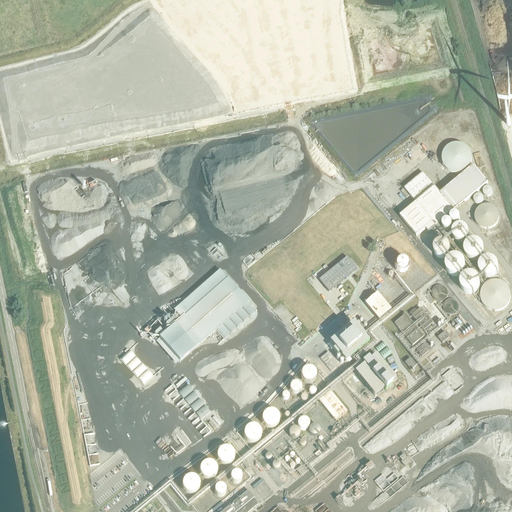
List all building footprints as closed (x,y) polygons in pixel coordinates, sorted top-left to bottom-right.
[(504,129),(508,132),(511,130),(511,119),(509,118),(504,120),(502,125),(504,129)] [(442,157),(442,161),(443,164),(445,168),(448,171),(452,173),(456,174),(460,173),(464,172),(467,170),(470,167),(471,163),(472,159),(472,155),(470,151),(468,148),(465,145),(461,144),(457,143),(454,144),(450,145),(447,147),(444,150),(443,153),(442,157)] [(428,232),(488,183),(474,166),(440,194),(423,173),(404,188),(416,203),(400,217),(416,236),(425,229),(428,232)] [(334,169),(327,175),(332,180),(338,175),(334,169)] [(483,192),(483,194),(485,196),(487,197),(489,197),(491,195),(492,193),(492,190),(491,189),(489,187),(487,187),(485,188),(484,189),(483,190),(483,192)] [(473,200),(474,202),(475,204),(478,204),(480,204),(482,202),(483,200),(483,198),(482,196),(480,195),(478,195),(476,195),(475,196),(474,197),(474,198),(473,200)] [(489,229),(492,228),(495,226),(497,223),(498,220),(499,217),(498,213),(497,210),(494,208),(491,206),(488,206),(484,206),(481,207),(478,209),(476,212),(475,216),(476,219),(476,222),(478,225),(480,227),(483,228),(486,229),(489,229)] [(450,217),(450,219),(451,221),(452,222),(454,223),(456,223),(458,223),(460,221),(460,219),(460,216),(458,214),(456,214),(454,214),(452,215),(450,217)] [(443,223),(443,226),(443,228),(444,229),(446,230),(448,230),(450,229),(452,228),(453,225),(452,223),(451,221),(448,220),(446,220),(444,222),(443,223)] [(453,236),(454,239),(456,241),(458,242),(461,243),(464,242),(466,241),(468,238),(469,236),(469,233),(468,231),(466,229),(464,227),(462,226),(459,227),(456,228),(454,230),(453,233),(453,236)] [(40,239),(50,252),(26,271),(29,275),(36,270),(39,274),(44,270),(45,272),(50,274),(54,276),(55,277),(59,279),(61,281),(63,280),(66,284),(75,288),(84,281),(70,263),(68,265),(66,264),(68,260),(48,236),(43,234),(40,239)] [(434,252),(435,254),(437,257),(440,258),(443,258),(445,258),(448,256),(450,254),(450,251),(450,249),(449,246),(448,244),(446,243),(443,242),(440,242),(437,244),(435,246),(434,249),(434,252)] [(466,250),(466,253),(467,256),(469,258),(471,260),(474,260),(477,260),(479,260),(482,258),(483,256),(484,253),(485,250),(484,247),(482,244),(479,243),(476,242),(473,242),(470,243),(468,245),(467,247),(466,250)] [(446,265),(447,268),(448,270),(449,273),(452,274),(454,275),(457,275),(460,274),(462,273),(464,270),(465,267),(465,264),(464,261),(462,259),(460,257),(457,256),(454,257),(451,258),(449,259),(447,262),(446,265)] [(348,257),(320,280),(329,292),(357,269),(348,257)] [(395,269),(397,271),(399,272),(402,273),(404,272),(406,271),(408,269),(408,266),(408,263),(406,261),(404,259),(401,259),(399,260),(396,261),(395,264),(395,266),(395,269)] [(480,268),(480,271),(481,274),(483,276),(485,278),(488,278),(491,278),(494,278),(496,276),(498,274),(499,271),(499,268),(498,265),(496,262),(493,261),(491,260),(488,260),(485,261),(482,263),(481,265),(480,268)] [(180,271),(184,275),(193,267),(191,265),(186,269),(184,267),(180,271)] [(170,280),(175,285),(184,276),(179,271),(170,280)] [(461,283),(461,286),(462,288),(464,291),(466,292),(469,293),(472,293),(474,292),(476,291),(478,288),(479,285),(479,282),(478,279),(477,277),(474,275),(471,274),(468,275),(465,276),(463,278),(461,280),(461,283)] [(228,279),(160,339),(180,362),(248,302),(228,279)] [(481,295),(481,299),(483,303),(485,306),(488,309),(491,311),(495,312),(500,311),(503,310),(507,308),(509,305),(511,301),(511,297),(511,293),(510,289),(507,286),(504,283),(501,282),(497,281),(493,282),(490,283),(487,285),(484,288),(482,291),(481,295)] [(435,300),(437,301),(439,301),(440,301),(442,301),(444,300),(446,299),(447,297),(448,295),(448,294),(448,292),(447,290),(446,288),(444,287),(442,286),(440,286),(437,286),(435,287),(434,289),(433,290),(432,292),(432,294),(432,296),(433,298),(435,300)] [(377,294),(365,304),(379,321),(392,311),(377,294)] [(456,314),(457,313),(458,311),(459,309),(459,308),(459,306),(458,304),(457,302),(456,301),(454,300),(453,300),(451,300),(449,300),(447,301),(446,302),(444,304),(444,306),(443,308),(444,310),(445,312),(446,314),(448,315),(450,315),(451,315),(453,315),(454,315),(456,314)] [(412,346),(424,337),(424,336),(423,335),(422,335),(416,327),(419,325),(424,331),(433,323),(428,318),(431,315),(429,312),(425,314),(421,308),(411,316),(416,322),(413,324),(406,314),(394,324),(412,346)] [(459,315),(466,324),(468,322),(461,314),(459,315)] [(460,324),(456,327),(458,329),(465,324),(459,317),(456,320),(460,324)] [(370,342),(354,323),(330,342),(335,348),(333,350),(338,355),(340,354),(346,361),(370,342)] [(474,327),(462,338),(467,343),(479,332),(474,327)] [(447,340),(450,337),(446,331),(439,337),(446,345),(449,343),(447,340)] [(384,341),(377,349),(380,352),(388,345),(384,341)] [(425,344),(418,350),(423,356),(430,351),(425,344)] [(386,354),(387,355),(391,351),(388,346),(380,352),(383,357),(386,354)] [(321,358),(331,372),(336,368),(329,359),(332,357),(328,352),(321,358)] [(363,362),(365,364),(355,372),(375,396),(384,388),(386,391),(392,386),(390,383),(396,379),(377,355),(371,359),(369,357),(363,362)] [(410,359),(405,363),(411,371),(416,366),(410,359)] [(302,376),(303,378),(304,380),(306,382),(309,383),(312,382),(314,381),(316,379),(317,376),(317,374),(316,372),(314,370),(312,369),(310,368),(307,368),(305,370),(304,371),(303,373),(302,376)] [(291,388),(291,390),(292,392),(294,393),(296,394),(298,393),(300,392),(301,391),(302,389),(301,386),(300,385),(299,383),(297,383),(295,383),(293,384),(291,386),(291,388)] [(335,422),(347,412),(330,391),(318,401),(335,422)] [(444,406),(442,401),(436,404),(435,402),(433,403),(432,400),(428,401),(432,410),(444,406)] [(265,426),(268,428),(271,429),(274,428),(277,427),(279,424),(280,422),(280,418),(279,416),(277,414),(275,412),(272,411),(270,412),(267,412),(265,414),(263,417),(263,420),(263,423),(265,426)] [(369,452),(402,441),(420,421),(419,418),(412,418),(403,421),(405,423),(403,424),(401,426),(394,426),(391,429),(388,428),(386,429),(383,432),(381,432),(382,433),(382,436),(381,436),(374,444),(368,446),(367,446),(367,450),(369,452)] [(299,424),(299,426),(300,428),(302,429),(304,430),(306,430),(308,428),(309,427),(309,425),(309,423),(308,421),(306,420),(305,419),(302,419),(300,420),(299,422),(299,424)] [(215,429),(218,427),(212,420),(209,423),(215,429)] [(418,450),(450,434),(446,427),(444,428),(442,423),(412,438),(418,450)] [(319,433),(319,432),(319,430),(318,428),(316,427),(314,426),(312,427),(311,428),(310,428),(309,429),(309,431),(309,432),(309,434),(310,434),(310,435),(312,436),(314,437),(316,436),(318,435),(319,434),(319,433)] [(247,441),(250,443),(253,444),(256,443),(258,442),(260,439),(261,437),(261,434),(261,431),(259,429),(257,427),(254,427),(252,427),(249,427),(247,429),(245,432),(244,435),(245,438),(247,441)] [(299,436),(300,434),(299,432),(298,430),(296,429),(295,429),(293,429),(291,430),(290,431),(289,432),(289,433),(289,434),(289,435),(289,436),(290,437),(291,438),(292,439),(294,439),(296,439),(298,438),(299,437),(299,436)] [(485,447),(485,444),(485,441),(484,439),(483,436),(481,434),(480,432),(477,431),(474,430),(472,430),(468,430),(466,430),(464,432),(462,433),(460,435),(458,438),(457,441),(457,444),(457,446),(458,449),(459,452),(461,454),(463,455),(465,457),(468,458),(471,458),(473,458),(476,457),(477,456),(479,456),(481,454),(483,452),(484,450),(485,447)] [(220,462),(222,464),(225,465),(228,465),(231,463),(233,461),(234,458),(234,455),(233,452),(232,450),(229,449),(227,448),(224,448),(223,448),(222,449),(219,451),(218,454),(217,457),(218,460),(220,462)] [(400,458),(403,462),(401,463),(405,468),(412,462),(409,457),(407,458),(404,455),(400,458)] [(354,481),(351,487),(345,492),(344,493),(336,499),(339,504),(346,508),(348,506),(350,507),(353,504),(356,500),(364,494),(360,489),(361,487),(363,486),(365,482),(363,478),(366,476),(374,470),(377,465),(372,462),(368,465),(366,468),(365,470),(363,469),(360,471),(355,480),(354,481)] [(202,477),(205,479),(208,480),(211,479),(214,478),(216,476),(217,473),(217,470),(216,467),(214,465),(212,464),(210,463),(207,463),(204,464),(202,466),(200,468),(200,471),(200,475),(202,477)] [(302,467),(297,471),(301,476),(306,472),(302,467)] [(281,478),(282,479),(284,480),(286,480),(288,479),(289,478),(289,476),(289,474),(288,472),(286,472),(284,472),(282,473),(281,474),(281,476),(281,478)] [(231,478),(231,480),(232,482),(234,483),(236,484),(238,484),(240,482),(242,480),(242,479),(242,477),(241,475),(239,474),(238,473),(235,473),(233,474),(232,476),(231,478)] [(185,491),(188,493),(191,494),(194,494),(196,492),(198,490),(199,487),(199,484),(199,481),(197,479),(195,478),(192,477),(190,477),(187,478),(184,480),(183,483),(182,486),(183,489),(185,491)] [(273,493),(261,479),(252,486),(263,501),(273,493)] [(215,491),(215,493),(216,495),(218,496),(220,497),(223,497),(224,495),(226,493),(226,491),(226,490),(225,488),(223,487),(222,486),(219,486),(217,487),(216,489),(215,491)] [(249,511),(259,504),(254,498),(248,491),(247,492),(230,506),(228,507),(225,510),(222,511),(249,511)]
